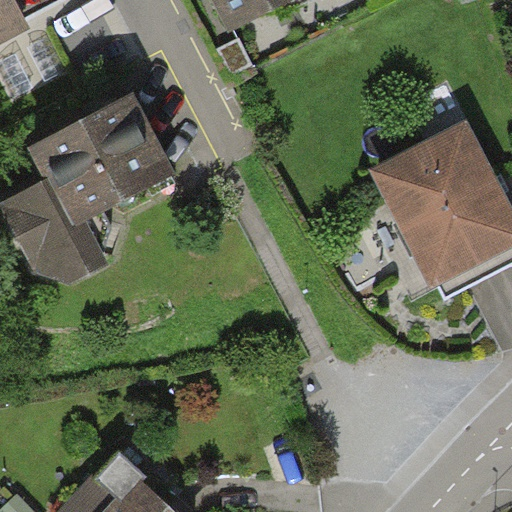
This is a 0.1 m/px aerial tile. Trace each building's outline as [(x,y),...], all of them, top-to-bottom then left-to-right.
[(206,0),(221,29),(281,0),(206,0)] [(0,49),(12,43),(0,19),(0,49)] [(163,178),(129,105),(16,158),(51,231),(163,178)] [(511,243),(511,234),(464,132),(369,176),(420,286),(511,243)] [(173,511),(148,487),(123,511),(173,511)]
